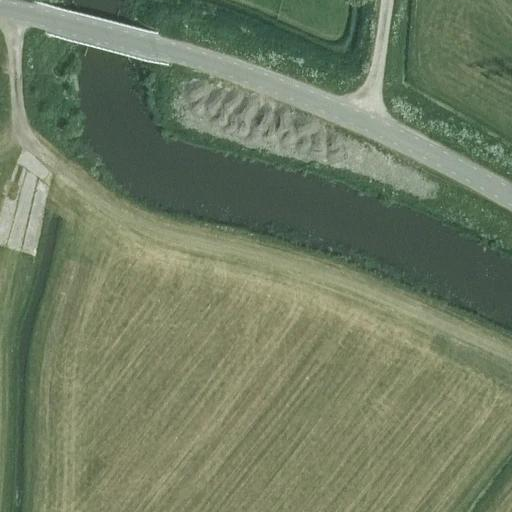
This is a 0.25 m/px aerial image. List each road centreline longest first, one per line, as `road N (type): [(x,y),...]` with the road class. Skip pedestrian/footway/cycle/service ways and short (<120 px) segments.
road 1 (tertiary): [(511,197),(368,122),(270,83),(0,8)]
road 2 (track): [(368,122),(386,0)]
